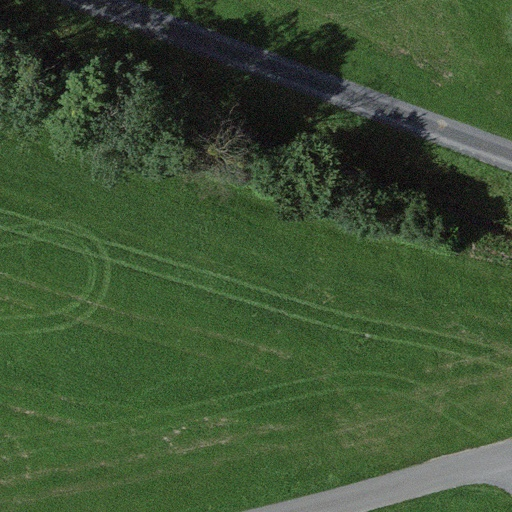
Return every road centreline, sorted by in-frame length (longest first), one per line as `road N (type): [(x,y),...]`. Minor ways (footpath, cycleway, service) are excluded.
road 1 (track): [(70,0),(511,161)]
road 2 (track): [(511,460),(341,511)]
